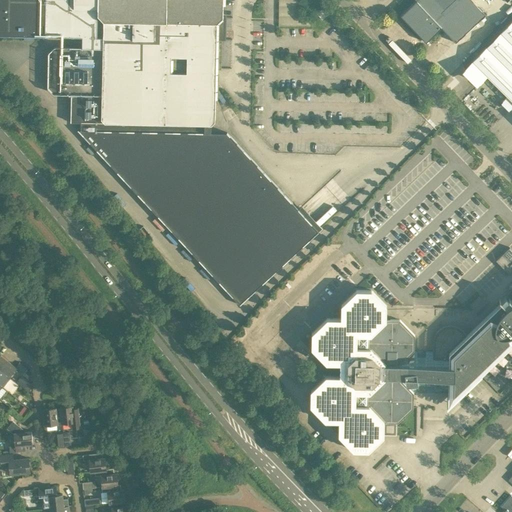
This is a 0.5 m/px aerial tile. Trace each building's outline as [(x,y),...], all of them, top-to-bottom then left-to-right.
[(0,0),(0,34),(16,35),(16,40),(24,40),(24,35),(82,37),(82,47),(54,47),(48,53),(47,88),(54,94),(71,94),(71,123),(81,123),(81,130),(79,130),(78,130),(240,305),(319,232),(227,133),(211,133),(211,125),(215,121),(215,93),(216,69),(221,69),(221,40),(216,40),(217,23),(223,17),(223,0),(0,0)] [(302,0),(279,0),(279,26),(311,26),(311,16),(303,16),(302,0)] [(415,0),(416,1),(400,15),(423,39),(424,38),(427,41),(441,28),(456,43),(485,15),(471,0),(415,0)] [(322,19),(326,15),(321,10),(317,14),(322,19)] [(511,20),(465,68),(480,83),(486,76),(507,96),(502,101),(510,109),(511,107),(511,20)] [(480,83),(465,68),(460,73),(475,88),(480,83)] [(495,260),(502,268),(509,275),(510,274),(509,274),(511,270),(511,251),(509,249),(510,248),(509,247),(495,260)] [(433,350),(425,350),(425,354),(417,354),(417,350),(414,350),(414,335),(400,320),(386,319),(386,306),(371,290),(356,290),(341,305),(341,319),(327,318),(312,333),(311,348),(326,363),(340,363),(340,376),(326,376),(310,391),(310,406),(325,421),(339,421),(338,435),(353,450),(368,450),(383,436),(383,422),(397,422),(412,408),(413,393),(426,393),(426,388),(430,388),(434,388),(434,393),(448,394),(447,406),(511,343),(511,298),(510,300),(505,295),(500,300),(500,299),(499,300),(501,302),(466,336),(465,335),(460,328),(455,326),(449,325),(444,326),(439,329),(435,334),(433,341),(433,350)] [(0,370),(8,377),(16,368),(0,355),(0,370)] [(9,378),(8,377),(0,370),(0,385),(1,386),(2,387),(9,378)] [(31,383),(22,376),(16,382),(26,390),(31,383)] [(72,409),(72,406),(60,407),(62,429),(62,423),(73,422),(74,428),(79,427),(77,408),(72,409)] [(56,423),(57,429),(62,429),(60,407),(60,410),(55,410),(55,408),(43,409),(45,425),(56,423)] [(9,453),(0,453),(0,454),(12,453),(22,451),(25,451),(24,444),(32,444),(31,431),(23,432),(23,430),(12,421),(7,428),(13,433),(14,445),(9,446),(9,453)] [(63,432),(63,434),(64,447),(71,447),(69,432),(63,432)] [(28,458),(13,460),(12,453),(0,454),(1,466),(9,465),(10,473),(29,471),(28,458)] [(101,453),(82,455),(82,460),(89,459),(90,471),(105,469),(104,457),(101,458),(101,453)] [(101,475),(102,487),(117,485),(116,473),(113,473),(113,468),(105,469),(94,471),(95,476),(101,475)] [(108,491),(109,503),(124,501),(123,489),(120,489),(120,484),(117,485),(102,487),(101,487),(102,492),(108,491)] [(62,494),(57,494),(56,487),(38,489),(39,497),(43,496),(44,509),(49,508),(68,506),(67,498),(63,499),(62,494)] [(511,511),(511,496),(511,495),(501,506),(505,510),(503,511),(511,511)] [(112,508),(111,511),(127,511),(127,506),(124,506),(124,501),(109,503),(105,503),(105,509),(112,508)]
